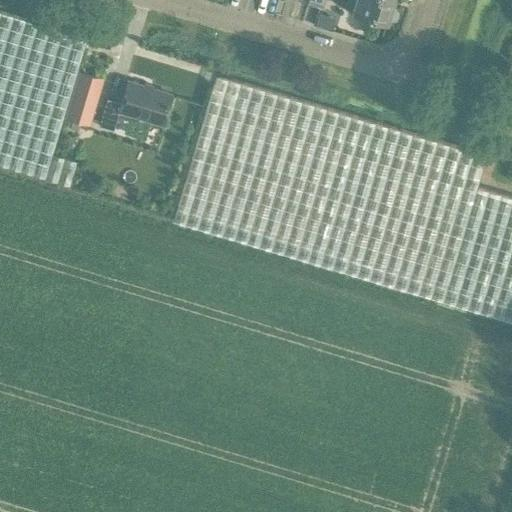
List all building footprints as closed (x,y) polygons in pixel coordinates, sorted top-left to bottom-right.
[(314,0),(319,2),(319,0),(354,0),(351,11),(386,21),(392,0),(314,0)] [(73,80),(86,36),(0,10),(0,163),(33,174),(68,185),(76,160),(52,152),(64,109),(73,80)] [(317,11),(313,24),(330,29),(334,16),(317,11)] [(64,109),(64,110),(65,110),(65,112),(65,114),(65,115),(66,116),(68,117),(71,117),(74,119),(76,119),(78,119),(80,120),(87,120),(89,119),(90,117),(91,114),(91,113),(92,109),(93,108),(93,107),(94,104),(94,103),(96,100),(96,99),(96,97),(97,96),(97,94),(99,89),(99,87),(99,86),(100,85),(100,84),(100,81),(101,81),(101,80),(100,77),(99,77),(98,76),(92,74),(91,73),(90,73),(89,73),(88,73),(87,72),(86,72),(85,72),(84,71),(81,71),(79,71),(78,71),(78,72),(77,73),(77,74),(76,74),(76,76),(75,76),(75,78),(74,79),(74,80),(74,79),(73,79),(73,80),(64,109)] [(216,74),(173,220),(511,320),(511,195),(478,186),(487,154),(216,74)] [(161,123),(170,94),(126,80),(119,102),(106,98),(98,125),(113,130),(119,110),(161,123)]
